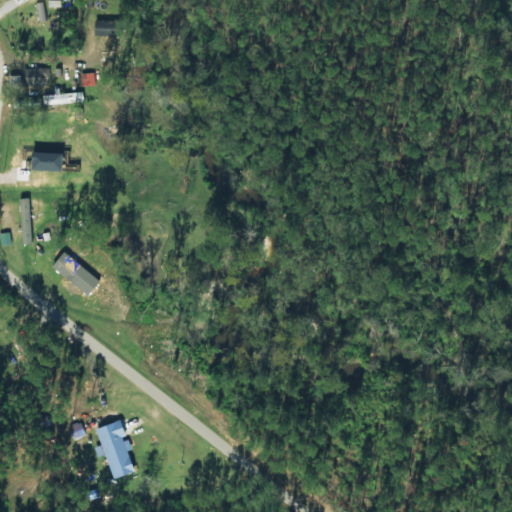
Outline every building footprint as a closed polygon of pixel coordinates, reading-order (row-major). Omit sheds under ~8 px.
[(93,35),(112,36),(113,20),(94,19),(93,35)] [(26,85),(47,84),(46,68),(25,68),(26,85)] [(67,94),(43,96),(44,105),(68,102),(67,94)] [(56,154),(38,154),(38,151),(21,151),(21,175),(43,175),(43,169),(56,169),(56,154)] [(20,199),(21,244),(31,244),(29,199),(20,199)] [(0,239),(0,245),(10,244),(9,232),(0,232),(0,239)] [(112,479),(134,472),(128,450),(132,449),(128,437),(126,438),(121,421),(97,428),(112,479)]
